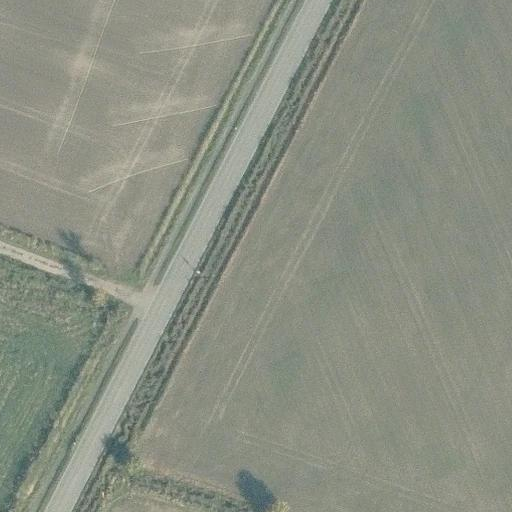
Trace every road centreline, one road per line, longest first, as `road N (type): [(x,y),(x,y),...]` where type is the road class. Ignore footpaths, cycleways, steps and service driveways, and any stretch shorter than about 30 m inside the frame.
road 1 (secondary): [(322,0),(60,511)]
road 2 (track): [(160,312),(0,251)]
